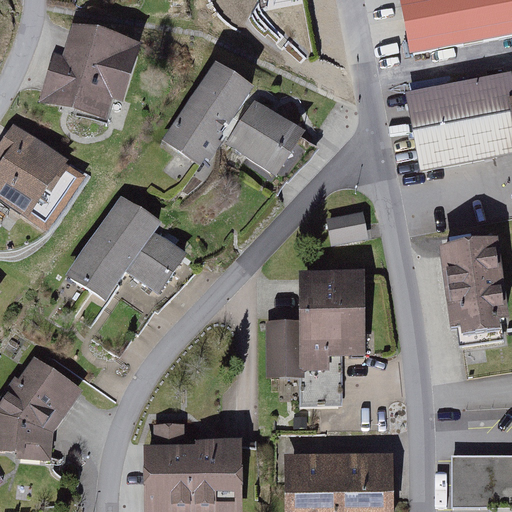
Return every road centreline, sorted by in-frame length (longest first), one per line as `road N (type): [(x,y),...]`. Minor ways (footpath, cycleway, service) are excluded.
road 1 (residential): [(384,161),(348,174),(153,381),(123,442),(110,511)]
road 2 (residential): [(384,161),(428,435),(429,511)]
road 3 (residential): [(355,0),(384,161)]
